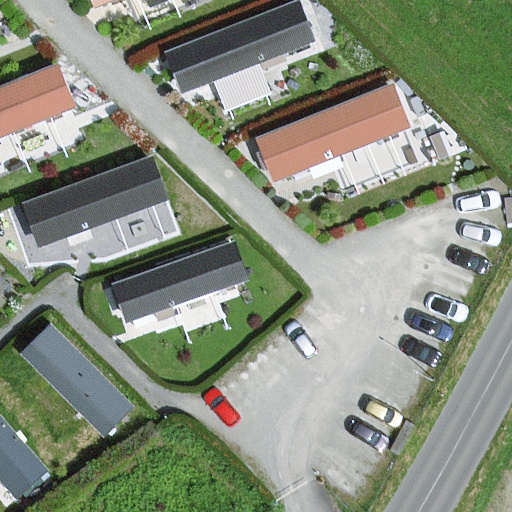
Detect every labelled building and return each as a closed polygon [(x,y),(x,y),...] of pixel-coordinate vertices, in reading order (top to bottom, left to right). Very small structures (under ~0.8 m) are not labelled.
[(80,0),(91,27),(160,0),(80,0)] [(326,0),(263,0),(157,41),(186,114),(346,52),(326,0)] [(0,6),(0,48),(14,44),(0,6)] [(66,45),(0,70),(0,154),(94,118),(66,45)] [(398,64),(237,126),(266,199),(426,137),(398,64)] [(148,142),(0,199),(0,237),(15,277),(176,215),(148,142)] [(242,215),(81,276),(109,349),(270,288),(242,215)] [(0,262),(0,348),(43,304),(0,262)] [(48,312),(0,360),(0,375),(100,472),(155,415),(48,312)] [(0,407),(0,511),(43,511),(73,483),(0,407)]
